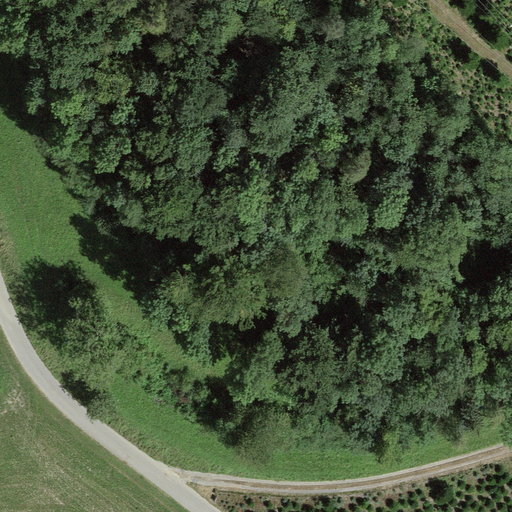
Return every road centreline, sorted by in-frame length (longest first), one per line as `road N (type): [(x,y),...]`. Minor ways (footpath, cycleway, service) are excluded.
road 1 (track): [(173,488),(203,478),(356,481),(511,444)]
road 2 (track): [(0,310),(41,377),(202,511)]
